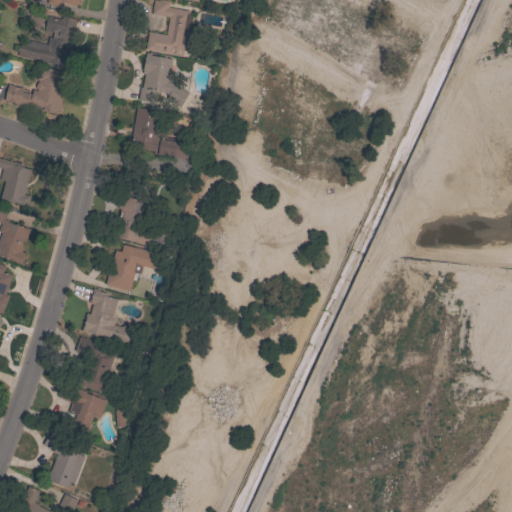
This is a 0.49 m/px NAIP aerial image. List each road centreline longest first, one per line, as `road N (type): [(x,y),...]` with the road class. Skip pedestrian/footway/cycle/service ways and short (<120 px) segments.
road 1 (track): [(252,511),(294,437),(295,416),(487,0)]
road 2 (track): [(453,0),(218,511)]
road 3 (residential): [(0,450),(63,260),(118,0)]
